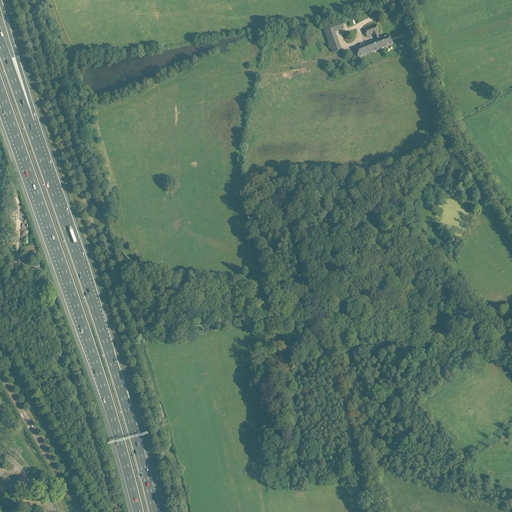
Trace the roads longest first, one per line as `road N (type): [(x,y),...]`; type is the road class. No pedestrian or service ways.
road 1 (unclassified): [(178,511),(98,226),(17,0)]
road 2 (motorway): [(0,90),(105,391),(138,511)]
road 3 (track): [(382,511),(325,317),(452,132)]
road 4 (motorway): [(154,511),(29,123)]
road 5 (track): [(115,282),(511,349)]
road 6 (track): [(398,0),(452,132),(511,219)]
road 7 (tertiary): [(80,511),(0,374)]
road 8 (track): [(280,436),(273,309)]
road 9 (motorway): [(29,123),(0,1)]
